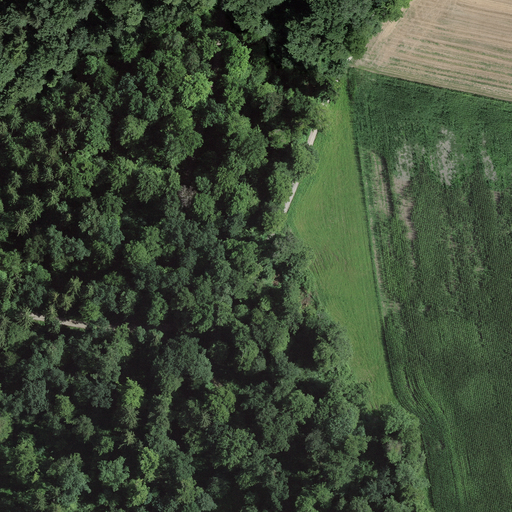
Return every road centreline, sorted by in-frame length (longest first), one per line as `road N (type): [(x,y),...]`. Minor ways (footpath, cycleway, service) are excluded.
road 1 (track): [(384,0),(346,67),(286,216),(244,283),(201,319),(131,330)]
road 2 (track): [(0,306),(131,330),(194,357),(250,425),(286,511)]
road 3 (track): [(224,0),(158,293),(131,330)]
